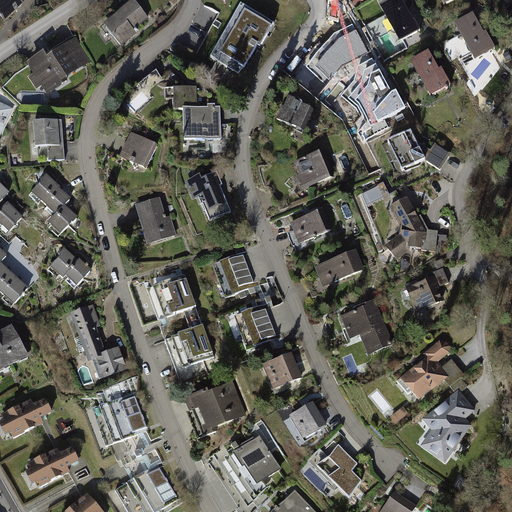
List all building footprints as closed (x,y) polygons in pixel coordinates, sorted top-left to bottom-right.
[(0,0),(0,17),(3,21),(15,10),(22,4),(18,0),(0,0)] [(409,0),(393,0),(382,6),(400,41),(424,28),(409,0)] [(147,20),(134,2),(105,23),(122,46),(139,34),(135,29),(147,20)] [(275,27),(241,7),(211,59),(239,75),(246,63),(249,65),(258,49),(261,51),(275,27)] [(475,14),(455,25),(474,60),(494,49),(488,37),(475,14)] [(353,24),(335,32),(307,66),(327,85),(317,97),(330,109),(341,95),(356,108),(361,116),(356,122),(360,128),(359,132),(364,142),(389,127),(384,116),(403,105),(397,90),(392,92),(353,24)] [(44,53),(26,65),(32,74),(29,78),(37,90),(42,87),(47,95),(66,82),(65,80),(92,62),(75,36),(46,55),(44,53)] [(431,54),(411,64),(429,98),(449,87),(431,54)] [(173,113),(184,112),(197,112),(196,89),(172,89),(173,113)] [(305,105),(288,97),(277,119),(303,131),(313,109),(305,105)] [(0,138),(11,113),(0,107),(0,138)] [(219,112),(197,112),(184,112),(184,142),(219,141),(219,112)] [(61,122),(28,125),(32,162),(38,162),(38,164),(65,161),(61,122)] [(411,131),(385,143),(399,173),(424,161),(440,171),(451,156),(436,146),(431,152),(418,144),(411,131)] [(156,148),(131,137),(120,161),(145,172),(156,148)] [(318,153),(291,165),(302,190),(325,180),(329,178),(318,153)] [(215,174),(183,188),(190,204),(199,200),(210,225),(232,215),(215,174)] [(59,191),(60,189),(46,177),(41,183),(43,184),(32,196),(56,217),(48,226),(61,237),(77,218),(65,208),(71,201),(59,191)] [(11,194),(0,185),(0,225),(11,235),(24,220),(15,212),(4,202),(11,194)] [(407,196),(390,206),(401,226),(399,234),(386,244),(397,259),(409,251),(410,247),(421,248),(421,250),(436,252),(438,230),(429,229),(421,215),(418,216),(407,196)] [(159,200),(135,207),(146,248),(176,240),(170,218),(165,220),(159,200)] [(325,210),(290,224),(298,243),(333,229),(325,210)] [(0,249),(0,292),(14,305),(22,296),(29,288),(22,282),(10,271),(1,263),(7,256),(0,249)] [(72,257),(65,251),(60,256),(61,257),(50,269),(65,283),(68,280),(78,289),(92,272),(80,261),(78,263),(72,257)] [(337,258),(314,268),(322,288),(363,271),(355,251),(337,258)] [(244,255),(214,267),(227,299),(249,291),(251,296),(255,294),(258,293),(261,301),(256,303),(258,310),(235,319),(248,352),(278,340),(266,311),(284,303),(273,276),(255,283),(244,255)] [(439,276),(408,288),(418,313),(449,300),(439,276)] [(185,281),(151,291),(161,322),(194,311),(185,281)] [(392,344),(375,303),(339,318),(348,339),(358,335),(367,355),(392,344)] [(93,309),(72,317),(90,363),(94,362),(101,381),(126,371),(119,351),(106,356),(96,329),(100,327),(93,309)] [(0,368),(27,355),(10,324),(0,329),(0,368)] [(203,330),(168,343),(180,375),(215,363),(203,330)] [(444,338),(441,341),(440,340),(424,353),(426,357),(397,380),(408,393),(412,390),(419,399),(445,379),(449,376),(442,367),(438,362),(449,353),(448,352),(452,348),(444,338)] [(281,361),(264,368),(274,391),(303,379),(294,356),(281,361)] [(452,359),(442,367),(449,376),(445,379),(451,386),(460,378),(464,375),(452,359)] [(451,386),(456,392),(459,389),(461,393),(468,387),(460,378),(451,386)] [(234,385),(209,396),(208,393),(185,403),(200,439),(203,438),(204,440),(206,439),(207,441),(220,435),(218,431),(248,418),(234,385)] [(461,393),(459,389),(456,392),(423,419),(432,429),(421,445),(445,463),(473,425),(467,418),(476,410),(461,393)] [(133,396),(87,413),(100,449),(147,432),(133,396)] [(2,414),(4,419),(0,421),(0,425),(5,434),(11,431),(13,437),(44,421),(42,417),(53,411),(46,397),(34,403),(32,399),(2,414)] [(314,404),(292,418),(305,440),(328,426),(314,404)] [(398,418),(409,410),(405,405),(394,413),(398,418)] [(237,446),(233,448),(231,444),(208,460),(240,510),(236,511),(254,511),(287,479),(260,438),(255,441),(254,438),(239,450),(237,446)] [(321,450),(309,462),(337,491),(339,488),(350,498),(362,482),(352,473),(358,465),(335,443),(324,454),(321,450)] [(29,468),(23,471),(30,484),(35,481),(38,487),(68,471),(66,467),(77,461),(70,446),(59,452),(57,448),(27,464),(29,468)] [(158,470),(117,493),(127,511),(161,511),(177,503),(158,470)] [(316,511),(294,489),(270,511),(316,511)] [(103,511),(87,492),(64,511),(103,511)] [(413,511),(416,508),(394,494),(390,500),(382,511),(413,511)]
